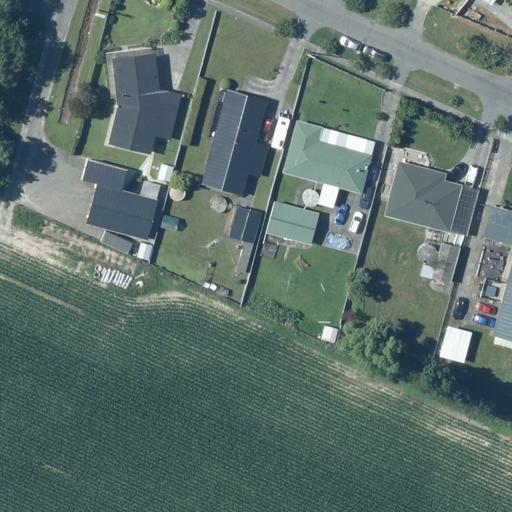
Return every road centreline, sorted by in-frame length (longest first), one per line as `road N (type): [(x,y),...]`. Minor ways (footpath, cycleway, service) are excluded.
road 1 (residential): [(295,0),(511,96)]
road 2 (residential): [(67,0),(28,159)]
